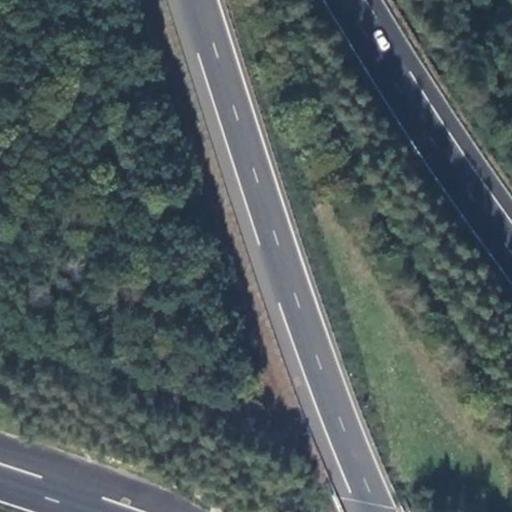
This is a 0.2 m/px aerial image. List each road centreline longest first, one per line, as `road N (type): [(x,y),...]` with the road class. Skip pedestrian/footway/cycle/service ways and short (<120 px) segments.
road 1 (motorway): [(198,0),(370,511)]
road 2 (motorway): [(511,255),(342,0)]
